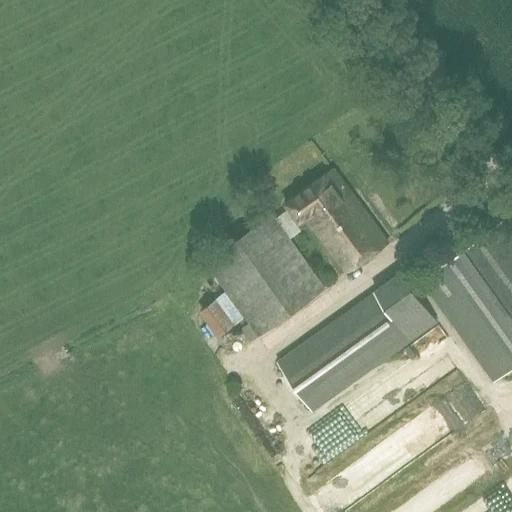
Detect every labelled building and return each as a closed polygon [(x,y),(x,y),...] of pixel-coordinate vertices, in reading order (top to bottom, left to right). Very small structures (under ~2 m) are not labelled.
[(333,168),(285,202),(298,221),(306,216),(348,272),(389,242),(333,168)] [(206,261),(248,320),(240,326),(249,341),(258,335),(325,287),(272,213),(206,261)] [(421,278),(494,380),(511,367),(511,231),(503,219),(421,278)] [(437,321),(402,272),(278,361),(313,410),(437,321)] [(125,344),(148,322),(137,311),(115,333),(125,344)] [(237,381),(252,402),(261,395),(246,374),(237,381)] [(404,425),(357,443),(368,471),(409,455),(405,444),(410,442),(404,425)] [(444,511),(486,511),(511,498),(511,446),(499,453),(496,448),(484,454),(479,446),(397,491),(408,511),(416,511),(427,506),(430,511),(442,511),(444,511)] [(329,506),(369,476),(351,453),(311,483),(329,506)] [(219,497),(239,483),(232,472),(211,486),(219,497)]
